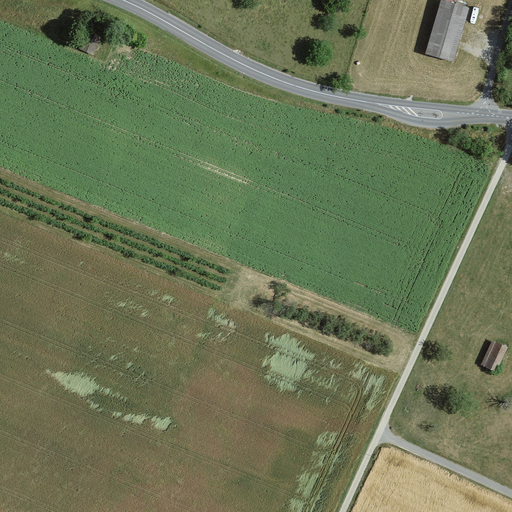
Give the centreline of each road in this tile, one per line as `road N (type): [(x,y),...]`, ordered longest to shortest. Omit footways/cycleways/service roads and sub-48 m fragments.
road 1 (tertiary): [(112,0),(253,71),(317,93),(511,118)]
road 2 (track): [(511,142),(343,511)]
road 3 (track): [(511,494),(379,433)]
